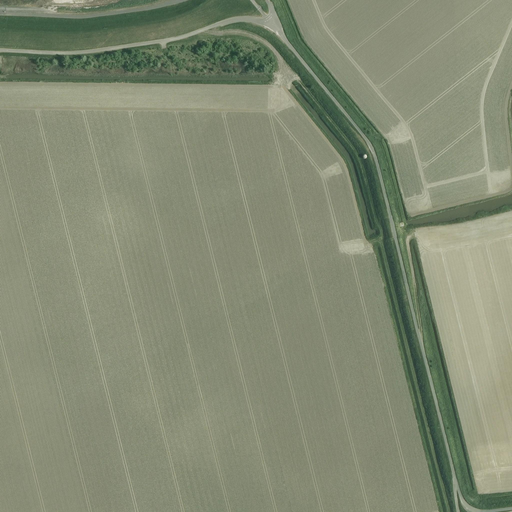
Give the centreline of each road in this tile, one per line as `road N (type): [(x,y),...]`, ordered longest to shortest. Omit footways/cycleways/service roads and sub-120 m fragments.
road 1 (track): [(201,30),(267,41),(358,156),(449,511)]
road 2 (unclassified): [(456,484),(370,145),(269,21)]
road 3 (unclassified): [(269,21),(233,19),(88,52),(0,50)]
road 4 (track): [(422,349),(407,244),(420,234)]
